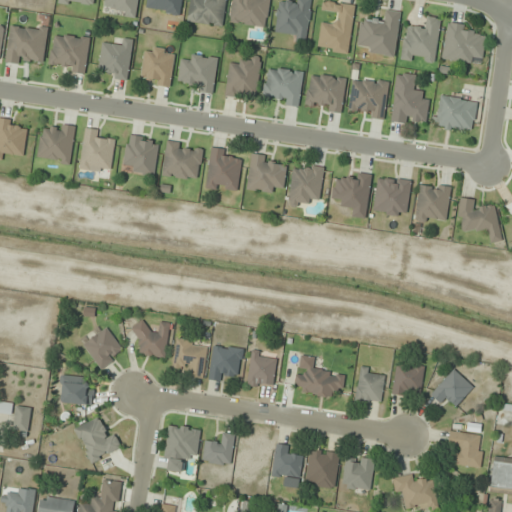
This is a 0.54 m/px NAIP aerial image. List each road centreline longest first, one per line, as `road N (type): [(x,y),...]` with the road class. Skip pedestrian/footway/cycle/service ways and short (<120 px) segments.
road 1 (residential): [(488,161),(0,91)]
road 2 (residential): [(407,436),(151,395)]
road 3 (residential): [(508,15),(488,161)]
